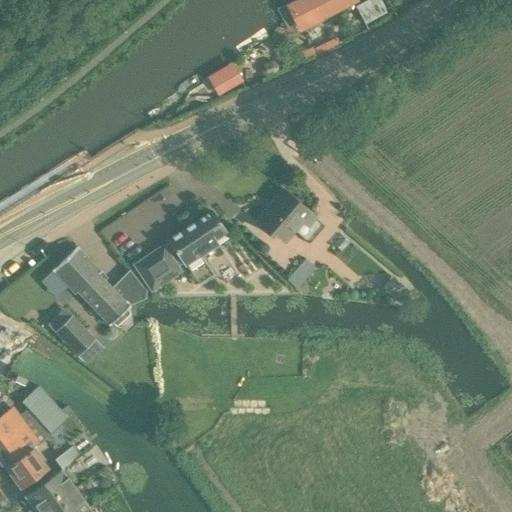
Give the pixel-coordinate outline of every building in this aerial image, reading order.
[(354,0),(299,0),(276,12),(281,23),(289,39),(357,5),(354,0)] [(366,0),(354,7),(364,24),(386,13),(379,0),(366,0)] [(227,74),(211,83),(217,94),(233,85),(227,74)] [(254,222),(264,230),(271,236),(273,233),(284,242),(293,231),(309,244),(324,226),(309,213),(308,214),(282,189),(254,222)] [(183,264),(184,265),(215,244),(213,241),(225,233),(211,212),(167,241),(169,243),(183,264)] [(173,275),(171,272),(183,264),(169,243),(163,247),(162,246),(132,266),(151,295),(164,286),(162,283),(173,275)] [(128,269),(110,287),(96,272),(99,270),(76,246),(51,270),(72,292),(74,294),(76,292),(108,325),(128,306),(137,302),(144,299),(149,297),(128,269)] [(409,292),(390,277),(380,289),(400,304),(409,292)] [(72,315),(54,332),(76,356),(94,339),(72,315)] [(0,348),(10,340),(1,330),(0,330),(0,348)] [(50,434),(34,417),(50,402),(37,389),(21,403),(27,410),(19,417),(13,409),(0,417),(0,460),(4,467),(9,464),(25,452),(32,448),(49,435),(50,434)] [(67,419),(50,402),(34,417),(50,434),(67,419)] [(60,469),(78,456),(72,447),(53,460),(60,469)] [(9,464),(4,467),(20,488),(47,469),(32,448),(25,452),(9,464)] [(36,511),(41,511),(74,489),(60,469),(24,495),(36,511)] [(74,489),(41,511),(81,511),(88,508),(74,489)]
